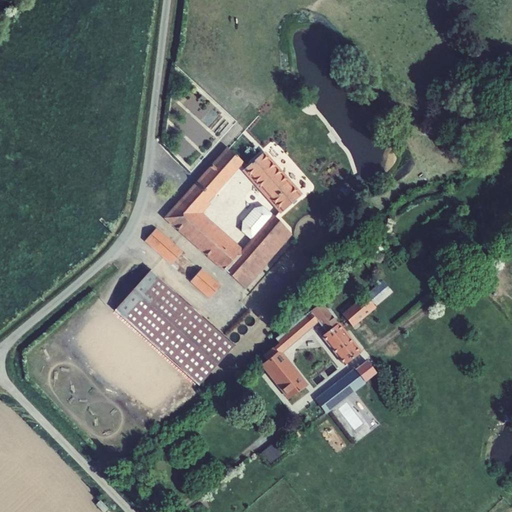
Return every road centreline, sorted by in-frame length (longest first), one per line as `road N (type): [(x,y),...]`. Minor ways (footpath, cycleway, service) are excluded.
road 1 (residential): [(0,347),(128,231),(148,164),(167,0)]
road 2 (unknown): [(128,231),(213,303),(235,300),(231,278),(139,206)]
road 3 (unclassified): [(0,375),(131,511)]
